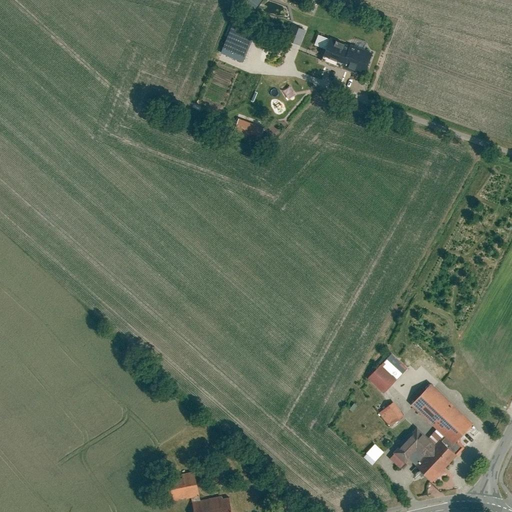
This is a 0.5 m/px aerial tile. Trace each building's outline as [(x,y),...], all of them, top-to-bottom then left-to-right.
[(237,0),(236,1),(253,12),(260,0),(237,0)] [(259,30),(237,21),(227,47),(248,56),(259,30)] [(308,29),(295,24),(289,40),(302,45),(308,29)] [(375,52),(333,38),(326,58),(367,73),(375,52)] [(266,129),(242,120),(237,134),(261,143),(266,129)] [(388,359),(370,378),(386,393),(404,374),(388,359)] [(420,428),(391,458),(402,468),(411,458),(434,480),(467,446),(460,439),(476,423),(434,382),(413,403),(439,429),(430,438),(420,428)] [(384,409),(380,412),(391,426),(406,415),(393,398),(382,407),(384,409)] [(365,457),(374,465),(387,452),(377,443),(365,457)] [(197,472),(173,477),(177,500),(201,495),(197,472)] [(234,511),(231,495),(195,504),(197,511),(234,511)]
